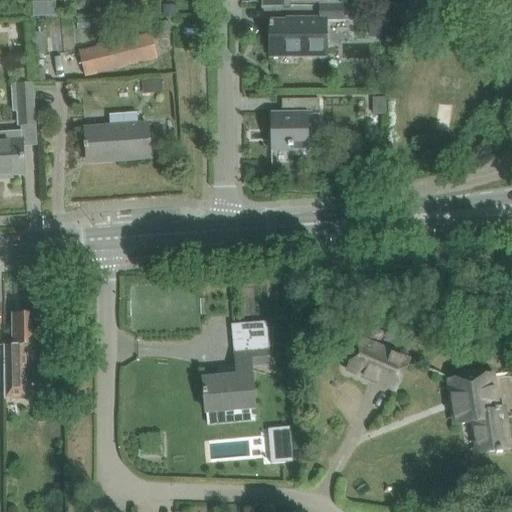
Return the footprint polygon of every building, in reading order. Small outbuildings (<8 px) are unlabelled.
[(49,0),(34,0),(35,13),(49,13),(49,0)] [(76,0),(76,10),(89,10),(89,0),(76,0)] [(414,0),(413,1),(408,4),(416,16),(428,8),(422,0),(414,0)] [(164,5),(164,17),(177,17),(177,5),(164,5)] [(293,22),(290,22),(270,22),(271,56),(328,55),(328,18),(354,18),(354,5),(320,6),(320,18),(310,19),(293,19),(293,22)] [(78,28),(90,28),(90,19),(78,19),(78,28)] [(159,21),(159,32),(171,33),(170,22),(159,21)] [(388,22),(370,22),(370,37),(388,37),(388,22)] [(152,35),(133,40),(79,53),(85,76),(158,57),(152,35)] [(33,70),(34,82),(46,81),(45,69),(33,70)] [(137,95),(163,93),(161,79),(136,81),(137,95)] [(33,84),(16,85),(12,86),(13,111),(18,111),(18,125),(35,124),(33,84)] [(373,115),(386,115),(386,97),(372,98),(373,115)] [(320,114),(320,99),(282,99),(282,113),(271,113),(271,151),(309,151),(309,114),(320,114)] [(87,144),(84,144),(84,145),(85,149),(87,149),(88,159),(115,157),(116,161),(150,158),(148,124),(138,125),(137,113),(109,115),(110,127),(86,129),(87,144)] [(22,131),(0,132),(0,177),(2,178),(2,175),(25,174),(22,131)] [(291,325),(291,305),(278,305),(278,325),(291,325)] [(14,345),(4,345),(4,399),(28,399),(27,346),(37,346),(36,314),(13,314),(14,345)] [(348,369),(368,378),(396,390),(409,361),(362,339),(348,369)] [(40,345),(41,404),(37,404),(37,420),(53,420),(52,404),(52,345),(40,345)] [(254,408),(253,388),(251,365),(269,364),(267,349),(236,351),(238,377),(205,379),(205,378),(204,379),(206,412),(254,408)] [(459,425),(470,423),(475,456),(489,454),(489,452),(496,451),(497,454),(503,453),(502,450),(510,449),(504,405),(497,406),(492,374),(449,381),(452,399),(455,398),(459,425)] [(289,429),(269,431),(271,464),(292,463),(289,429)]
